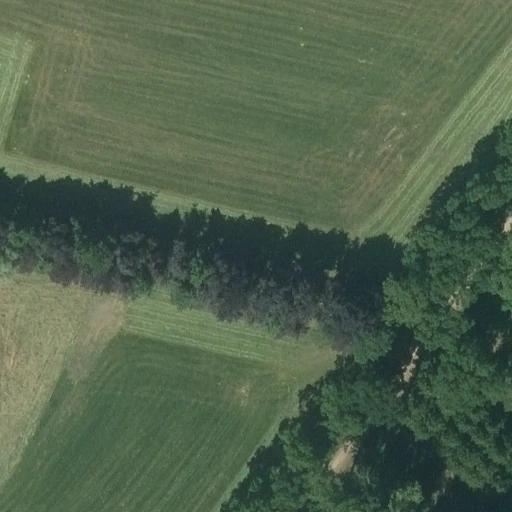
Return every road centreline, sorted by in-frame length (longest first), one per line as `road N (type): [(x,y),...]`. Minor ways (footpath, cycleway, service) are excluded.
road 1 (track): [(0,224),(431,330)]
road 2 (track): [(306,511),(408,363)]
road 3 (track): [(408,363),(511,460)]
road 4 (track): [(431,330),(511,214)]
